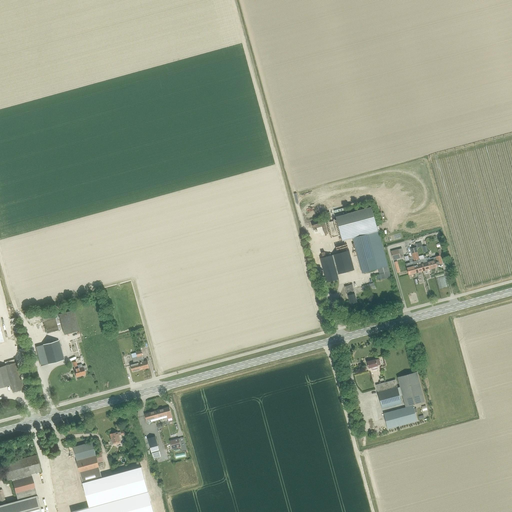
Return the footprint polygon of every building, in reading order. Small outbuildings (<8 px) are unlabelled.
[(372,207),(336,217),(341,236),(351,233),(362,273),(379,268),(382,279),(391,277),(372,207)] [(330,233),(334,231),(332,226),(336,225),(334,219),(322,222),(324,228),(328,227),(330,233)] [(398,249),(391,251),(393,260),(400,258),(398,249)] [(333,255),(338,274),(354,270),(349,251),(333,255)] [(423,271),(420,260),(417,252),(412,253),(414,261),(417,260),(417,261),(413,262),(416,273),(423,271)] [(337,274),(338,274),(333,255),(320,258),(326,282),(339,279),(337,274)] [(423,271),(430,269),(428,262),(426,256),(423,256),(424,259),(420,260),(423,271)] [(430,261),(428,262),(430,269),(437,267),(436,264),(438,264),(442,263),(440,256),(436,257),(429,259),(430,261)] [(416,273),(413,262),(412,259),(409,260),(410,263),(406,264),(409,275),(416,273)] [(350,304),(357,302),(354,293),(353,294),(352,291),(347,292),(348,295),(350,304)] [(59,314),(64,335),(79,331),(74,310),(59,314)] [(46,334),(58,331),(58,330),(61,329),(57,314),(42,318),(46,334)] [(42,345),(36,347),(41,366),(47,364),(64,360),(59,341),(42,345)] [(147,361),(144,362),(142,356),(143,356),(141,351),(136,352),(137,357),(141,370),(149,368),(147,361)] [(132,372),(141,370),(137,357),(132,358),(134,364),(131,365),(132,372)] [(375,360),(367,362),(368,368),(371,368),(372,371),(378,369),(377,366),(380,365),(379,359),(376,360),(375,360)] [(73,370),(76,377),(84,375),(82,367),(78,368),(76,361),(72,362),(74,369),(73,370)] [(11,385),(10,385),(12,393),(24,390),(16,362),(6,365),(11,385)] [(0,387),(10,385),(11,385),(6,365),(0,367),(0,387)] [(382,409),(401,403),(399,396),(402,395),(405,407),(425,402),(417,372),(397,377),(400,387),(398,388),(395,380),(376,385),(382,409)] [(388,429),(417,421),(413,405),(384,413),(388,429)] [(167,418),(167,415),(165,409),(157,411),(159,417),(159,420),(167,418)] [(150,420),(159,417),(157,411),(145,414),(146,421),(147,421),(148,424),(151,423),(150,420)] [(118,432),(110,434),(112,443),(113,443),(120,441),(118,435),(122,434),(122,435),(126,434),(125,431),(118,433),(118,432)] [(155,436),(147,438),(150,448),(158,446),(155,436)] [(179,439),(171,441),(173,449),(181,446),(179,439)] [(81,476),(100,470),(92,442),(73,447),(81,476)] [(0,511),(40,511),(31,474),(40,471),(36,455),(3,463),(7,480),(12,479),(17,501),(6,504),(2,489),(0,490),(0,505),(0,511)] [(91,511),(154,511),(142,468),(103,480),(100,470),(81,476),(91,511)]
